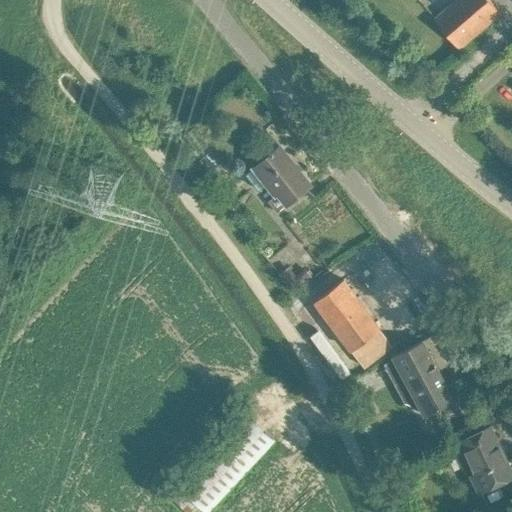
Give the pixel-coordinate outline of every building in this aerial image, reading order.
[(459,49),(474,37),(502,15),(489,0),(457,0),(434,18),(459,49)] [(208,92),(235,69),(183,8),(156,31),(201,84),(208,92)] [(311,185),(280,146),(245,173),(258,190),(268,182),(277,194),(267,201),(276,212),(311,185)] [(296,287),(306,280),(288,254),(278,262),(296,287)] [(343,279),(314,301),(351,350),(380,329),(343,279)] [(424,416),(454,400),(422,340),(392,356),(394,359),(385,363),(409,408),(418,404),(424,416)] [(173,481),(164,491),(185,511),(208,511),(262,456),(275,441),(266,432),(243,411),(176,483),(173,481)] [(389,412),(367,423),(388,466),(393,464),(410,456),(389,412)] [(511,472),(490,427),(460,441),(473,470),(468,473),(477,492),(482,490),(511,476),(511,472)] [(511,511),(511,501),(509,496),(476,511),(511,511)]
